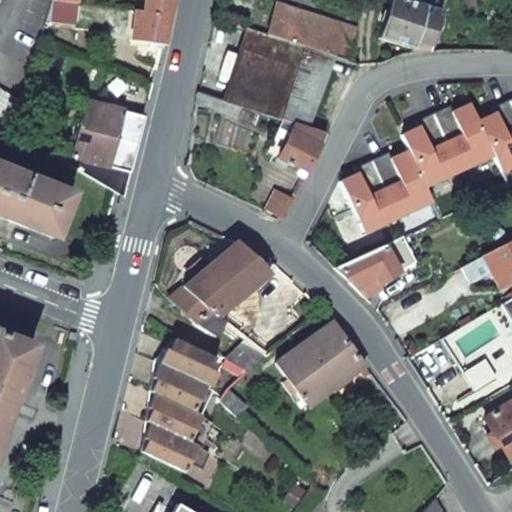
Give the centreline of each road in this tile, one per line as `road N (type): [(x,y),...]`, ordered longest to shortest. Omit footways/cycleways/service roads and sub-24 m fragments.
road 1 (residential): [(511,61),(411,62),(369,84),(288,249)]
road 2 (residential): [(288,249),(393,372),(479,511)]
road 3 (tertiary): [(116,328),(70,511)]
road 4 (tertiary): [(190,0),(154,182)]
road 5 (tertiary): [(154,182),(116,328)]
road 6 (residential): [(154,182),(288,249)]
road 7 (residential): [(0,283),(116,328)]
